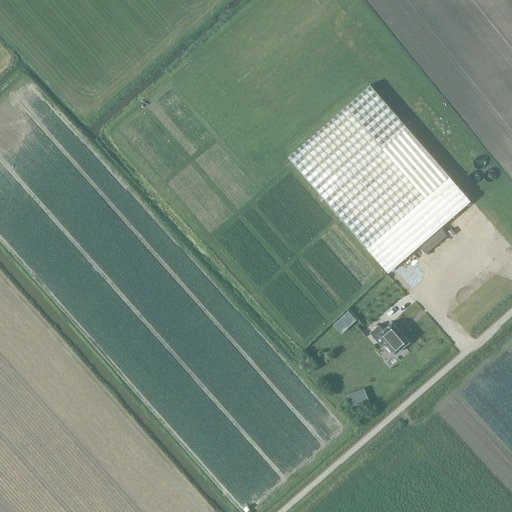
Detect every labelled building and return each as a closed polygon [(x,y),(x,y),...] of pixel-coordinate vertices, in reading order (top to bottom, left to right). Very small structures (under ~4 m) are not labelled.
[(407,126),(371,85),(289,156),(388,271),(419,244),(425,252),(446,233),(440,226),(471,199),(408,125),(407,126)] [(472,202),(464,208),(471,216),(479,209),(472,202)] [(478,224),(486,221),(484,215),(476,218),(478,224)] [(370,254),(365,258),(373,266),(378,262),(370,254)] [(464,291),(455,297),(457,300),(488,279),(482,271),(461,285),(464,291)] [(393,313),(398,309),(417,332),(428,323),(408,299),(404,303),(401,299),(389,308),(393,313)] [(408,342),(408,343),(409,342),(408,341),(393,323),(392,322),(391,322),(391,323),(383,330),(379,324),(370,332),(381,345),(386,341),(396,353),(408,342)] [(11,339),(6,343),(21,358),(26,353),(11,339)]
